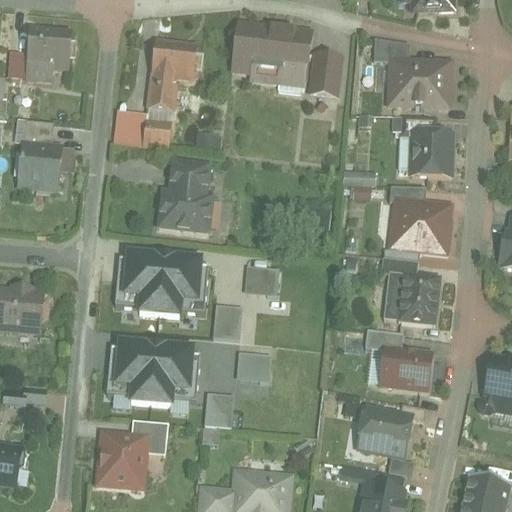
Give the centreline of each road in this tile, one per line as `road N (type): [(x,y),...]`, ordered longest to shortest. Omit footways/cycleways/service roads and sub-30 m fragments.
road 1 (residential): [(119,5),(269,3),(487,52)]
road 2 (residential): [(487,52),(467,322)]
road 3 (residential): [(89,258),(119,5)]
road 4 (residential): [(64,511),(89,258)]
road 5 (residential): [(467,322),(434,511)]
